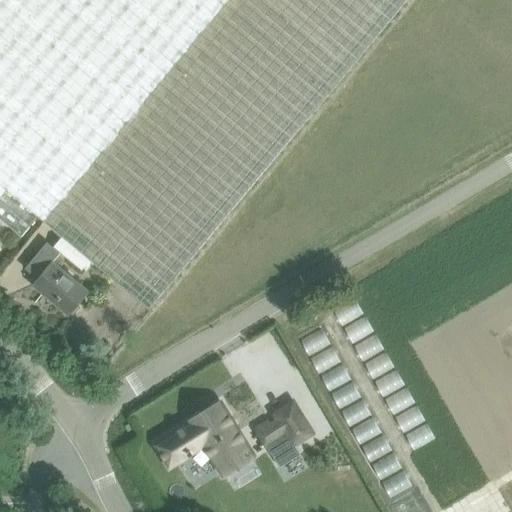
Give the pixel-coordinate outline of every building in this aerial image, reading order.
[(0,0),(0,218),(22,236),(38,217),(62,238),(54,246),(82,270),(90,261),(148,311),(260,178),(408,0),(0,0)] [(69,316),(89,292),(54,262),(34,286),(69,316)] [(220,400),(154,440),(168,463),(203,442),(221,472),(252,454),(220,400)] [(267,419),(254,427),(265,445),(286,433),(294,445),(314,432),(294,400),(272,414),(276,420),(270,424),(267,419)] [(208,452),(183,463),(194,487),(219,476),(208,452)]
